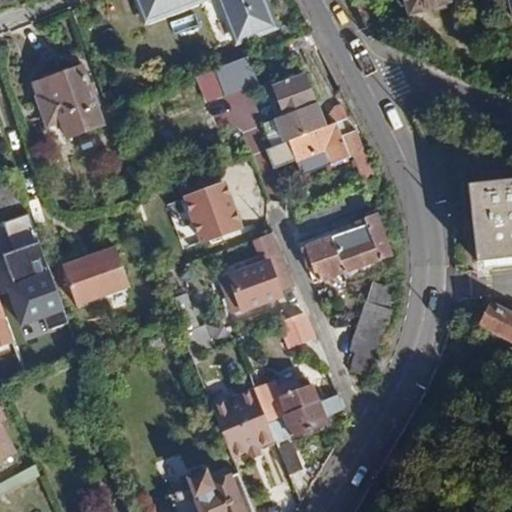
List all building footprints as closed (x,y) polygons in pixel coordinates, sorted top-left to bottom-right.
[(4,0),(0,2),(0,12),(0,13),(24,4),(17,0),(4,0)] [(130,0),(141,29),(219,1),(237,49),(276,34),(263,0),(130,0)] [(397,50),(370,0),(361,0),(353,5),(368,36),(374,40),(397,50)] [(310,34),(284,44),(291,62),(320,52),(310,34)] [(251,57),(198,76),(208,103),(261,84),(251,57)] [(104,133),(82,75),(34,93),(39,104),(36,105),(46,135),(61,129),(68,146),(104,133)] [(266,123),(275,147),(325,127),(306,78),(268,92),(275,111),(268,114),(270,121),(266,123)] [(111,99),(104,102),(110,115),(116,113),(111,99)] [(275,147),(249,158),(262,184),(277,179),(272,166),(293,158),(295,164),(327,153),(334,170),(356,160),(367,186),(376,182),(357,137),(353,138),(344,120),(325,127),(275,147)] [(17,178),(0,183),(0,220),(29,211),(17,178)] [(511,180),(468,186),(477,264),(511,260),(511,180)] [(229,184),(187,200),(203,241),(245,224),(229,184)] [(362,198),(298,226),(303,237),(367,209),(362,198)] [(25,326),(68,311),(33,215),(7,224),(17,252),(9,255),(21,288),(12,291),(25,326)] [(307,247),(319,282),(389,254),(375,217),(354,225),(355,229),(307,247)] [(115,250),(64,271),(80,309),(131,288),(115,250)] [(280,259),(230,278),(243,311),(293,291),(280,259)] [(400,292),(361,285),(350,350),(355,351),(351,370),(375,375),(394,334),(399,301),(400,292)] [(0,319),(10,315),(8,311),(6,303),(2,294),(0,289),(0,319)] [(182,298),(171,302),(193,358),(208,352),(200,330),(195,331),(182,298)] [(511,316),(490,305),(478,328),(511,345),(511,316)] [(304,319),(283,327),(290,346),(312,337),(304,319)] [(257,378),(212,396),(244,476),(258,511),(288,511),(296,498),(277,449),(270,451),(269,448),(283,443),(276,425),(257,378)] [(284,391),(294,418),(323,407),(315,388),(304,393),(300,384),(284,391)] [(294,418),(276,425),(283,443),(285,448),(331,430),(328,421),(339,417),(333,402),(323,407),(294,418)] [(0,426),(0,469),(15,462),(2,438),(5,436),(0,426)] [(213,474),(197,480),(200,488),(176,498),(181,511),(258,511),(244,476),(218,486),(213,474)]
